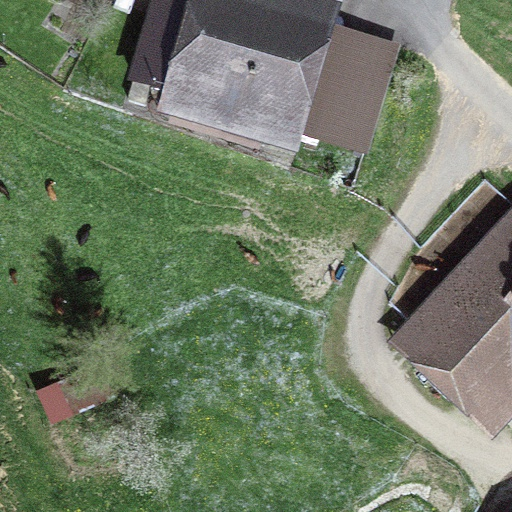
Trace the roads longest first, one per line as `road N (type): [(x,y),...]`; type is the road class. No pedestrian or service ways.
road 1 (track): [(511,468),(405,406),(378,364),(376,325),(386,270),(410,219),(500,98)]
road 2 (track): [(511,109),(455,56),(421,0)]
